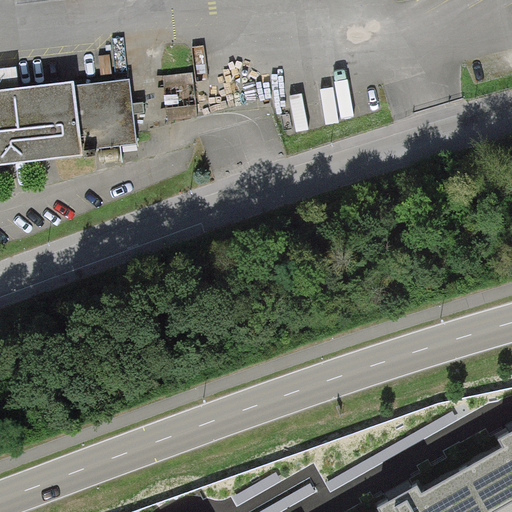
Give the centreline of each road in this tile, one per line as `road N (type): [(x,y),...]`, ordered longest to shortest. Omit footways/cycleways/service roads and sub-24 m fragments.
road 1 (primary): [(0,500),(416,349),(511,322)]
road 2 (residential): [(511,113),(383,147),(0,284)]
road 3 (unknown): [(429,135),(393,50),(363,26),(302,0)]
